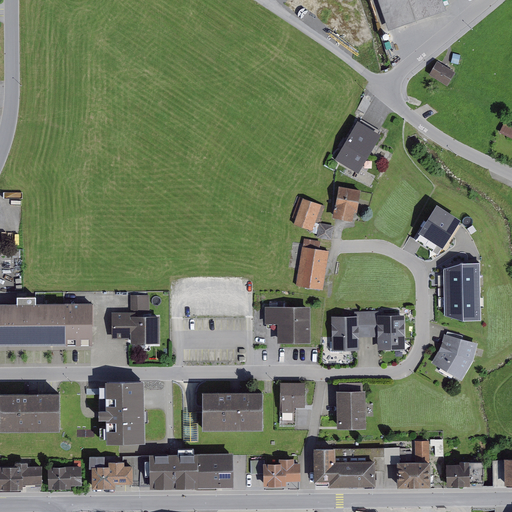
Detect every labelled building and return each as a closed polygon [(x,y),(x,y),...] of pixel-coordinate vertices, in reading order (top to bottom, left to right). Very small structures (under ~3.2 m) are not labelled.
[(285,0),(296,12),(312,6),(319,0),(336,0),(341,6),(355,42),(375,35),(361,0),(285,0)] [(377,0),(388,30),(447,10),(443,0),(377,0)] [(460,55),(453,53),(451,62),(458,64),(460,55)] [(437,60),(429,74),(447,85),(455,71),(437,60)] [(358,119),(334,160),(359,174),(382,134),(358,119)] [(511,125),(504,122),(500,132),(511,137),(511,125)] [(339,185),(333,217),(353,220),(355,211),(357,212),(362,189),(339,185)] [(325,205),(300,196),(292,217),(296,219),(294,224),(309,229),(309,231),(317,234),(317,237),(331,239),(334,225),(319,223),(325,205)] [(461,218),(437,203),(418,232),(443,247),(461,218)] [(321,241),(304,238),(296,285),(323,290),(330,250),(320,248),(321,241)] [(481,321),(480,260),(462,260),(443,267),(444,316),(463,321),(481,321)] [(17,302),(0,302),(0,345),(93,345),(93,301),(36,302),(36,295),(17,295),(17,302)] [(131,311),(112,311),(112,338),(131,338),(131,343),(161,343),(161,315),(149,315),(149,295),(131,295),(131,311)] [(310,306),(265,306),(265,323),(278,323),(278,342),(310,342),(310,306)] [(355,315),(331,315),(332,350),(360,349),(360,338),(377,337),(377,349),(406,349),(405,314),(383,314),(383,311),(354,311),(355,315)] [(446,334),(444,333),(442,341),(438,351),(431,362),(441,367),(439,370),(451,377),(453,374),(462,379),(474,359),(478,342),(462,338),(463,335),(447,331),(446,334)] [(144,379),(105,379),(106,408),(99,408),(99,414),(99,418),(106,418),(107,442),(146,441),(144,379)] [(305,381),(280,381),(280,424),(296,424),(296,407),(305,406),(305,381)] [(263,389),(203,390),(203,428),(263,428),(263,389)] [(366,389),(337,389),(337,427),(367,427),(366,389)] [(61,391),(0,391),(0,426),(0,430),(61,430),(61,391)] [(443,439),(430,439),(430,446),(435,445),(435,456),(443,456),(443,439)] [(400,460),(397,460),(397,464),(398,486),(431,486),(430,460),(429,440),(415,440),(415,460),(400,460)] [(336,446),(314,447),(315,481),(329,481),(329,485),(375,484),(375,471),(385,470),(385,464),(397,464),(397,460),(400,460),(400,446),(336,448),(336,446)] [(149,456),(140,456),(140,486),(150,486),(150,487),(234,485),(233,451),(149,453),(149,456)] [(105,455),(90,455),(90,467),(92,467),(92,487),(116,487),(116,483),(131,483),(131,486),(140,486),(140,456),(123,456),(123,460),(118,460),(118,456),(105,456),(105,455)] [(279,462),(264,462),(264,460),(251,460),(251,474),(264,474),(264,485),(287,485),(286,481),(301,480),(301,462),(294,462),(294,457),(279,458),(279,462)] [(460,463),(446,463),(447,486),(470,486),(470,484),(484,482),(483,460),(470,461),(470,459),(460,460),(460,463)] [(15,465),(0,465),(0,488),(23,488),(23,483),(42,483),(42,465),(28,465),(28,461),(15,462),(15,465)] [(81,465),(48,466),(49,488),(71,488),(71,485),(82,485),(81,465)]
